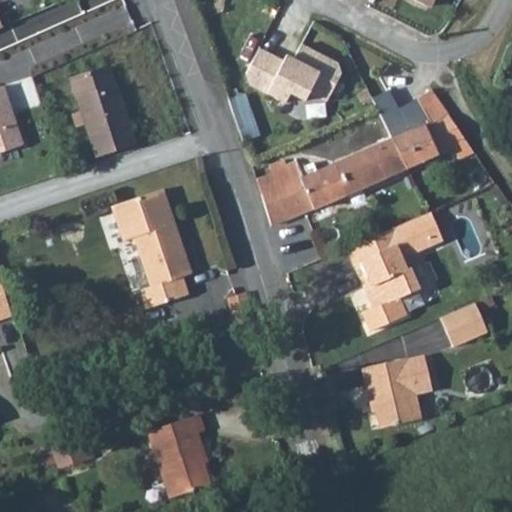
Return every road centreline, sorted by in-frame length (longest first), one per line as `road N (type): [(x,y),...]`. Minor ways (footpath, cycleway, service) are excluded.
road 1 (residential): [(214,140),(251,241),(322,511)]
road 2 (residential): [(305,0),(416,52),(442,56),(470,45),(498,19),(505,0)]
road 3 (residential): [(214,140),(0,210)]
road 4 (residential): [(166,0),(214,140)]
